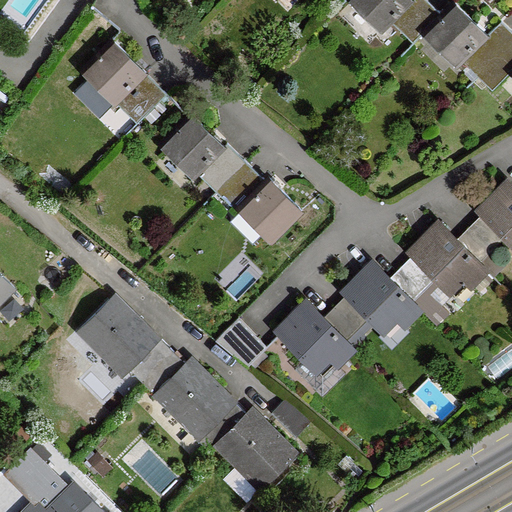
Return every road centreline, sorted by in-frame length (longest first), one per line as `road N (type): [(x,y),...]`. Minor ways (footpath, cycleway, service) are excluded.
road 1 (residential): [(128,0),(125,15),(363,212),(377,217),(397,208),(511,142)]
road 2 (residential): [(0,186),(260,394)]
